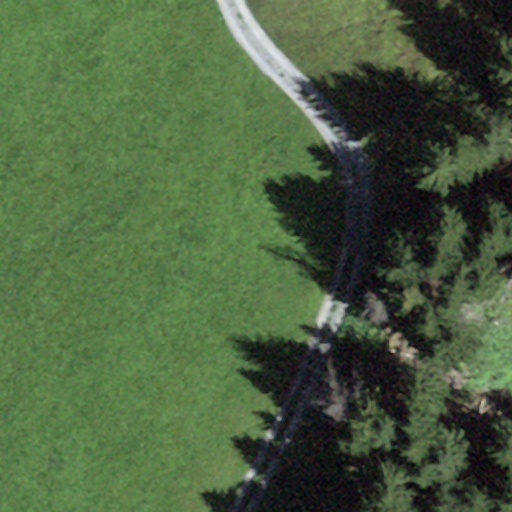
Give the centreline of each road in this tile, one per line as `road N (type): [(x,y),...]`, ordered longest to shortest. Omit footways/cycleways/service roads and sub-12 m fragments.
road 1 (track): [(242,511),(337,309),(360,209),(349,157),(241,18),(236,0)]
road 2 (track): [(360,209),(450,65),(505,0)]
